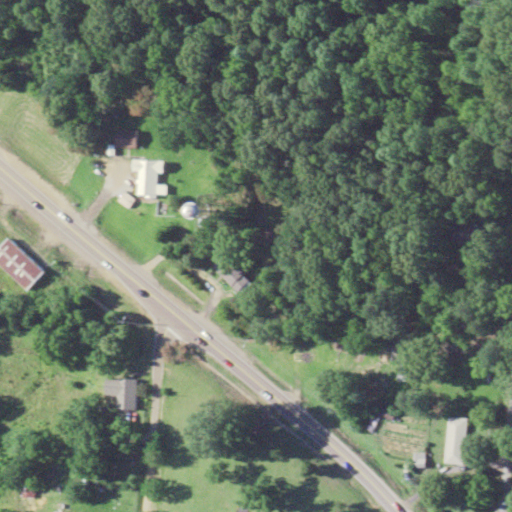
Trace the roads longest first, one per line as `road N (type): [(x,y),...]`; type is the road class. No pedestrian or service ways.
road 1 (primary): [(393,511),(262,390),(0,172)]
road 2 (residential): [(143,511),(154,360),(171,315)]
road 3 (residential): [(495,511),(511,318)]
